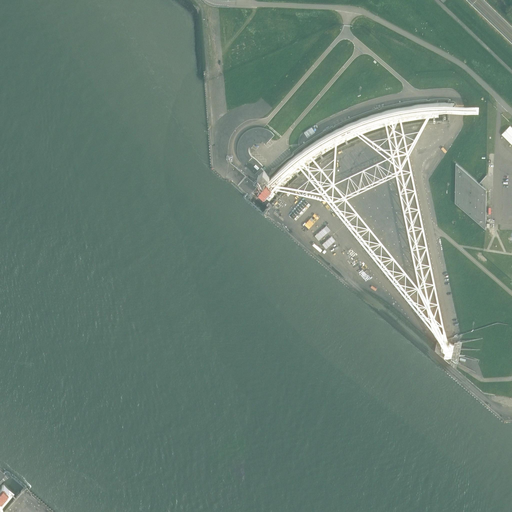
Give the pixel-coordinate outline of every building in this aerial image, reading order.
[(313,143),(303,149),(294,156),(282,167),(274,174),(267,182),(257,192),(269,202),(278,192),(282,188),(321,195),(443,347),(444,349),(445,349),(446,348),(447,348),(447,344),(435,286),(408,154),(429,119),(439,118),(438,110),(450,109),(462,110),(479,111),(480,104),(462,103),(450,102),(438,103),(427,103),(418,104),(408,106),(396,108),(385,111),(373,114),(363,118),(349,123),(337,129),(325,135),(313,143)] [(511,126),(510,125),(502,133),(511,142),(511,126)] [(251,154),(249,148),(249,145),(251,146),(252,144),(254,142),(257,141),(258,141),(262,141),(262,139),(266,142),(274,133),(271,131),(268,129),(264,127),(260,127),(257,127),(253,128),(250,129),(246,131),(243,133),(239,139),(238,144),(237,149),(238,153),(239,157),(241,161),(244,165),(257,177),(264,170),(261,168),(263,166),(253,156),(251,154)] [(455,202),(480,224),(485,229),(486,190),(483,187),(456,163),(455,202)] [(269,175),(264,170),(257,177),(263,182),(264,183),(270,177),(269,175)] [(462,341),(455,342),(454,346),(451,360),(451,362),(475,374),(476,373),(475,373),(459,363),(460,359),(477,362),(478,362),(477,361),(460,356),(461,354),(461,351),(480,351),(480,350),(462,349),(463,344),(482,340),(483,339),(482,339),(462,341)] [(446,356),(444,360),(448,360),(449,360),(450,360),(451,360),(454,346),(453,345),(452,345),(451,345),(450,344),(449,344),(448,344),(447,344),(445,346),(443,347),(441,349),(441,351),(442,354),(444,355),(445,355),(444,354),(443,353),(443,351),(444,350),(444,349),(445,349),(446,348),(447,348),(449,348),(450,348),(451,349),(452,350),(452,352),(452,353),(451,354),(450,355),(449,356),(447,356),(446,356)] [(445,355),(446,356),(447,356),(449,356),(450,355),(451,354),(452,353),(452,352),(452,350),(451,349),(450,348),(449,348),(447,348),(446,348),(445,349),(444,349),(444,350),(443,351),(443,353),(444,354),(445,355)] [(0,511),(3,511),(3,510),(6,506),(15,495),(3,485),(0,488),(0,511)]
